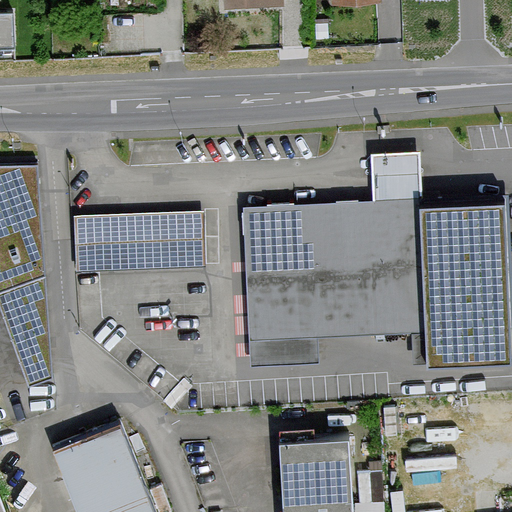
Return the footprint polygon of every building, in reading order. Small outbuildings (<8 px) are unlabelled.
[(146,11),(146,0),(101,0),(102,12),(146,11)] [(13,10),(0,10),(0,45),(15,45),(13,10)] [(372,177),(373,197),(424,195),(423,175),(421,146),(370,149),(372,177)] [(36,162),(0,162),(0,300),(28,381),(53,373),(36,162)] [(373,197),(243,205),(248,336),(427,329),(428,357),(509,354),(503,194),(424,195),(373,197)] [(203,207),(74,213),(77,269),(205,264),(203,207)] [(511,416),(511,394),(467,395),(467,417),(511,416)] [(119,422),(54,448),(71,491),(137,465),(119,422)] [(348,432),(281,436),(284,502),(351,499),(348,432)] [(137,465),(71,491),(79,511),(145,511),(154,509),(137,465)] [(351,511),(351,499),(284,502),(284,511),(351,511)]
